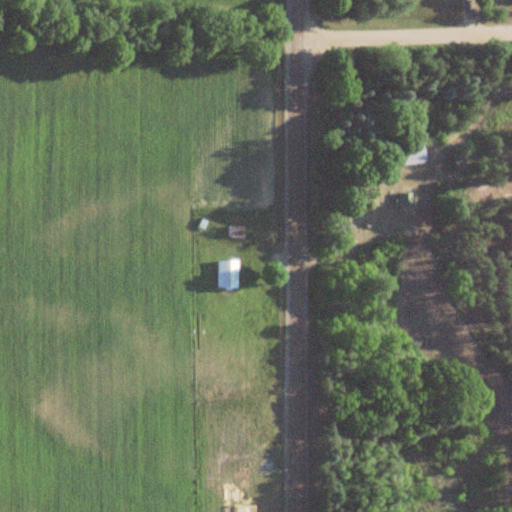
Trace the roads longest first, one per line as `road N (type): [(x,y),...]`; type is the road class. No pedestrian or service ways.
road 1 (residential): [(0,16),(511,4)]
road 2 (tertiary): [(285,511),(281,0)]
